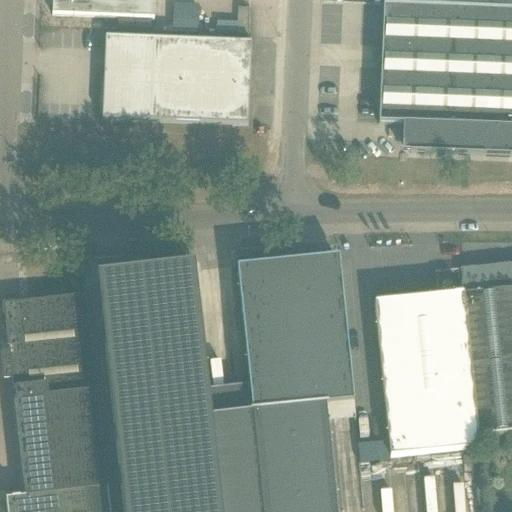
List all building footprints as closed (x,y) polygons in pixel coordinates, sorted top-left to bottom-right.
[(52,0),(52,18),(153,22),(153,0),(52,0)] [(511,159),(511,0),(383,0),(379,126),(401,127),(403,127),(401,155),(410,156),(511,159)] [(172,32),(199,32),(199,8),(173,7),(172,32)] [(247,127),(250,59),(250,46),(105,40),(102,121),(247,127)] [(338,265),(237,275),(251,416),(247,416),(247,419),(249,419),(259,511),(334,511),(323,408),(353,405),(340,285),(338,265)] [(462,297),(478,449),(478,452),(495,451),(494,437),(511,434),(511,266),(459,272),(462,297)] [(247,419),(247,416),(210,420),(193,272),(95,282),(120,511),(259,511),(249,419),(247,419)] [(478,449),(462,297),(374,306),(390,459),(478,449)] [(3,308),(13,393),(14,393),(15,403),(14,403),(25,501),(6,503),(7,511),(107,511),(85,299),(3,308)]
